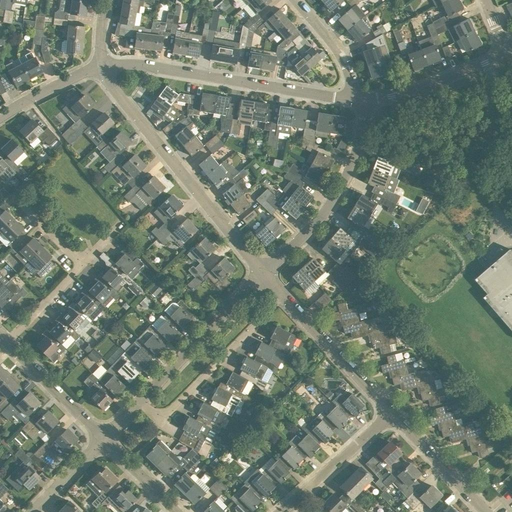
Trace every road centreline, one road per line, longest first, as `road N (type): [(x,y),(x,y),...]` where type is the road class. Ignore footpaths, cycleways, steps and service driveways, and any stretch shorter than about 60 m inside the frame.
road 1 (residential): [(99,66),(362,99)]
road 2 (residential): [(260,274),(99,66)]
road 3 (residential): [(260,274),(338,194),(356,151),(362,99)]
road 4 (residential): [(135,400),(148,416),(162,417),(281,297)]
road 5 (residential): [(135,400),(260,274)]
road 6 (residential): [(389,415),(281,297)]
road 7 (residential): [(362,99),(411,93),(505,53)]
road 8 (residential): [(280,511),(389,415)]
road 9 (residential): [(102,440),(9,343)]
road 10 (residential): [(482,511),(389,415)]
road 11 (residential): [(362,99),(294,0)]
